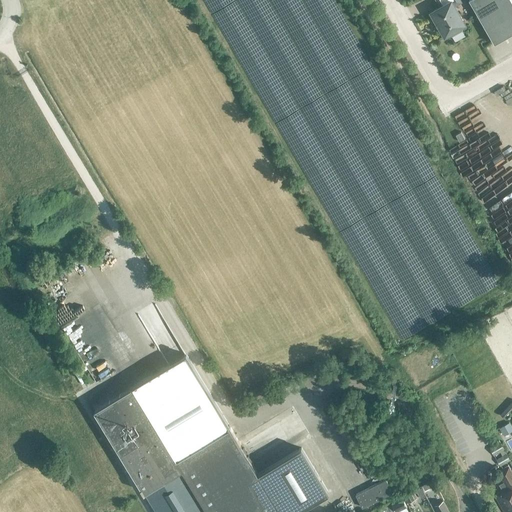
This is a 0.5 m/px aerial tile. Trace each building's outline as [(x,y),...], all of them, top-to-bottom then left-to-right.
[(431,11),(445,35),(450,32),(452,35),(461,29),(460,26),(465,24),(454,5),(460,1),(459,0),(437,0),(441,6),(431,11)] [(511,32),(511,0),(469,0),(495,43),(511,32)] [(461,132),(455,135),(459,141),(465,139),(461,132)] [(439,225),(466,284),(482,277),(484,282),(491,279),(485,265),(488,263),(465,213),(439,225)] [(62,280),(70,298),(81,292),(70,268),(62,272),(65,279),(62,280)] [(96,407),(95,407),(142,484),(141,485),(144,491),(145,490),(146,492),(158,511),(294,511),(328,492),(300,447),(258,473),(255,467),(229,425),(208,389),(186,353),(133,384),(96,407)] [(504,417),(511,408),(511,400),(500,414),(504,417)] [(511,428),(509,423),(500,428),(505,436),(511,431),(511,428)] [(494,455),(504,449),(500,442),(490,448),(494,455)] [(500,466),(510,460),(507,454),(496,460),(500,466)] [(511,511),(511,472),(509,468),(498,474),(506,488),(500,491),(501,492),(494,496),(503,511),(511,511)] [(362,507),(392,492),(386,478),(355,494),(362,507)] [(421,488),(416,490),(420,498),(425,496),(421,488)] [(417,497),(414,491),(403,497),(406,503),(417,497)] [(402,496),(391,502),(396,511),(407,506),(402,496)] [(434,505),(437,511),(448,511),(442,501),(434,505)]
